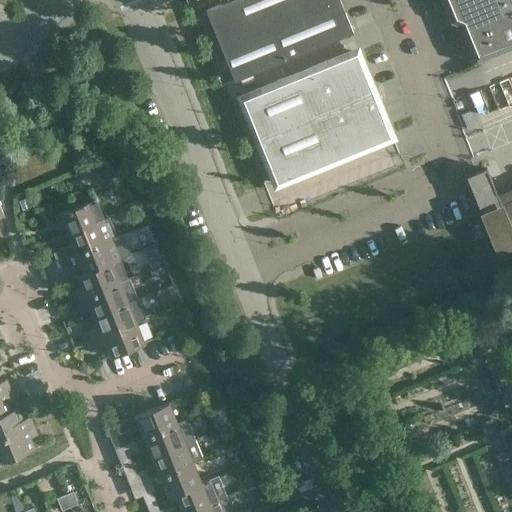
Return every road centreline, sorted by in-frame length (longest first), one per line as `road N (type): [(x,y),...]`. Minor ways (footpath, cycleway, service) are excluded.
road 1 (residential): [(231,249),(130,0)]
road 2 (residential): [(0,295),(25,307),(52,372),(88,400),(118,511)]
road 3 (residential): [(336,511),(241,276)]
road 4 (unclassified): [(241,276),(442,192),(442,163)]
road 5 (unclassified): [(442,163),(231,249)]
road 6 (unclassified): [(442,163),(445,142),(408,48)]
